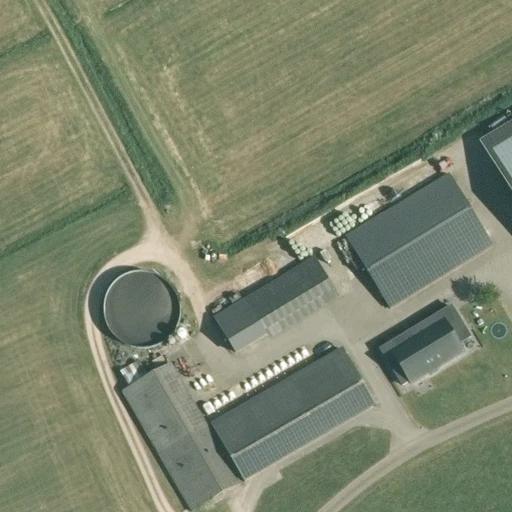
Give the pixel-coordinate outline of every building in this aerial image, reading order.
[(511,133),(471,158),(511,229),(511,133)] [(401,192),(418,184),(411,169),(394,177),(401,192)] [(345,237),(390,310),(493,247),(449,174),(345,237)] [(214,317),(237,355),(268,336),(269,339),(339,298),(314,256),(214,317)] [(392,353),(411,384),(463,352),(444,321),(392,353)] [(213,427),(245,482),(376,406),(344,350),(213,427)] [(121,392),(190,511),(193,511),(241,484),(171,364),(121,392)]
